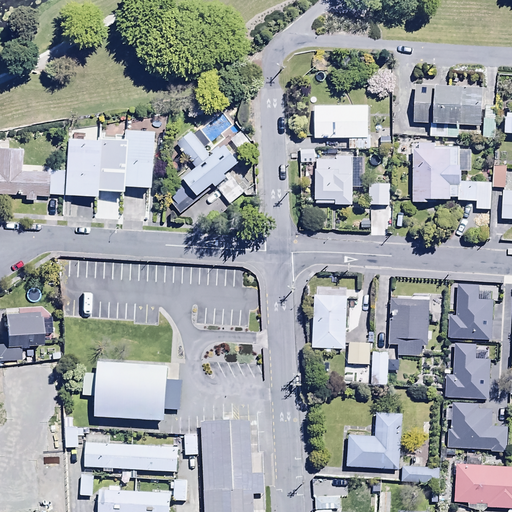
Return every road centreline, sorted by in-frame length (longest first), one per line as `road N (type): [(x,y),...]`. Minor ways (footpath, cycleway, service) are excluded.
road 1 (residential): [(511,53),(352,42),(282,46),(270,62),(278,249)]
road 2 (residential): [(278,249),(36,237),(0,248)]
road 3 (residential): [(278,249),(290,511)]
road 4 (residential): [(511,262),(278,249)]
